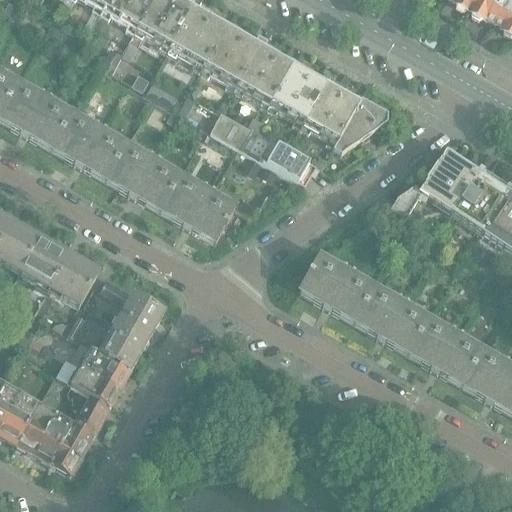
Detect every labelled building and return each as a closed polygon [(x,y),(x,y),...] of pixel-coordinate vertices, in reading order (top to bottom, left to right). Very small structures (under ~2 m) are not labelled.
[(111,0),(68,0),(67,2),(74,6),(76,3),(93,13),(91,16),(100,21),(111,0)] [(156,0),(111,0),(100,21),(108,25),(110,22),(127,32),(125,35),(133,40),(156,0)] [(194,10),(187,5),(177,0),(156,0),(133,40),(141,44),(143,41),(160,51),(158,54),(166,59),(194,10)] [(469,15),(477,0),(446,0),(446,1),(455,7),(456,12),(462,15),(467,13),(469,15)] [(492,28),(508,0),(477,0),(469,15),(471,16),(472,20),(477,23),(482,22),(492,28)] [(511,0),(508,0),(492,28),(502,34),(503,38),(509,42),(511,40),(511,0)] [(19,14),(7,7),(0,19),(12,26),(19,14)] [(200,78),(228,29),(194,10),(166,59),(174,63),(176,60),(193,69),(191,73),(200,78)] [(28,25),(20,21),(15,30),(23,35),(28,25)] [(233,97),(261,47),(228,29),(200,78),(208,83),(210,79),(227,88),(225,92),(233,97)] [(49,33),(43,44),(51,48),(57,38),(49,33)] [(294,67),(270,52),(261,47),(233,97),(240,101),(243,97),(260,107),(257,111),(266,116),(294,67)] [(138,53),(129,48),(121,61),(130,67),(138,53)] [(109,54),(97,75),(109,82),(121,60),(109,54)] [(328,86),(320,81),(294,67),(266,116),(274,120),(276,117),(293,127),(291,130),(299,135),(328,86)] [(0,117),(16,89),(0,79),(0,117)] [(137,80),(131,91),(140,97),(147,86),(137,80)] [(184,85),(178,95),(187,100),(193,90),(184,85)] [(385,128),(386,119),(328,86),(299,135),(308,140),(310,136),(327,146),(325,149),(341,159),(385,128)] [(151,88),(145,99),(152,103),(158,92),(151,88)] [(71,120),(48,107),(16,89),(0,117),(0,125),(51,155),(71,120)] [(194,103),(200,102),(201,100),(200,94),(198,93),(192,94),(191,97),(192,102),(194,103)] [(174,130),(177,124),(169,119),(166,126),(174,130)] [(105,186),(125,151),(71,120),(51,155),(105,186)] [(253,139),(244,134),(220,120),(209,139),(279,180),(279,179),(291,186),(291,187),(301,193),(313,173),(258,142),(253,139)] [(253,139),(260,127),(251,122),(244,134),(253,139)] [(258,142),(265,130),(260,127),(253,139),(258,142)] [(179,182),(156,169),(125,151),(105,186),(159,217),(179,182)] [(360,151),(354,156),(359,163),(365,159),(360,151)] [(479,174),(448,154),(447,153),(437,169),(435,169),(424,186),(425,187),(418,198),(421,201),(450,220),(479,174)] [(258,170),(248,164),(242,175),(252,180),(258,170)] [(266,174),(262,180),(270,185),(274,178),(266,174)] [(481,240),(510,195),(479,174),(450,220),(481,240)] [(283,198),(291,187),(291,186),(279,179),(279,180),(264,202),(270,206),(278,194),(283,198)] [(234,213),(211,200),(179,182),(159,217),(214,248),(234,213)] [(421,201),(418,198),(413,195),(396,207),(388,219),(403,228),(421,201)] [(511,195),(510,195),(481,240),(511,260),(511,259),(511,195)] [(38,245),(12,230),(0,222),(0,267),(19,278),(38,245)] [(97,278),(72,264),(38,245),(19,278),(78,312),(97,278)] [(352,328),(373,293),(318,261),(298,297),(352,328)] [(491,268),(487,275),(498,280),(501,274),(491,268)] [(106,301),(112,290),(106,287),(100,297),(106,301)] [(113,304),(118,294),(112,290),(106,301),(113,304)] [(427,324),(404,310),(396,305),(373,293),(352,328),(406,360),(427,324)] [(119,308),(125,297),(118,294),(113,304),(119,308)] [(125,311),(131,301),(125,297),(119,308),(125,311)] [(128,377),(162,318),(131,300),(131,301),(125,311),(97,360),(128,377)] [(73,347),(85,327),(77,322),(66,343),(73,347)] [(480,356),(458,342),(427,324),(406,360),(460,391),(480,356)] [(54,328),(51,331),(60,337),(65,328),(61,326),(54,328)] [(24,340),(30,344),(32,339),(26,336),(24,340)] [(18,337),(14,344),(25,351),(29,344),(18,337)] [(30,344),(27,350),(39,357),(42,351),(30,344)] [(44,349),(40,356),(47,360),(51,354),(44,349)] [(108,412),(128,377),(97,360),(78,349),(68,367),(78,373),(69,389),(88,400),(88,401),(108,412)] [(43,361),(26,351),(20,362),(37,371),(43,361)] [(511,421),(511,374),(480,356),(460,391),(511,421)] [(20,365),(16,373),(25,378),(29,370),(20,365)] [(27,404),(32,396),(17,388),(13,396),(3,391),(0,395),(0,439),(15,449),(37,410),(27,404)] [(69,481),(108,412),(88,401),(71,430),(71,429),(49,468),(48,469),(69,481)] [(49,468),(71,429),(37,410),(15,449),(49,468)]
